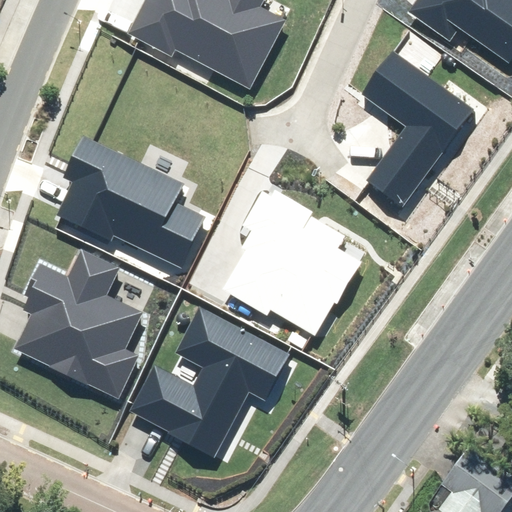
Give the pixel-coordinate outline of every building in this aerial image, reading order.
[(174,50),(251,90),(287,21),(262,8),(265,0),(145,0),(128,34),(171,57),(174,50)] [(511,0),(417,0),(409,12),(450,40),(458,28),(510,63),(511,60),(511,0)] [(407,128),(367,178),(403,207),(476,115),(395,51),(362,93),(407,128)] [(113,235),(182,267),(206,216),(173,201),(181,184),(81,138),(63,176),(72,180),(54,217),(109,242),(113,235)] [(257,231),(222,288),(267,315),(271,309),(313,335),(334,301),(338,304),(363,263),(338,248),(346,235),(265,185),(242,222),(257,231)] [(31,311),(13,348),(118,398),(139,356),(124,349),(140,315),(105,298),(121,266),(80,247),(67,275),(41,263),(21,306),(31,311)] [(167,433),(214,459),(250,393),(266,401),(290,356),(202,309),(178,353),(204,366),(193,387),(156,367),(131,413),(167,433)] [(509,511),(511,509),(511,473),(477,448),(449,486),(444,483),(434,496),(449,506),(445,511),(509,511)]
